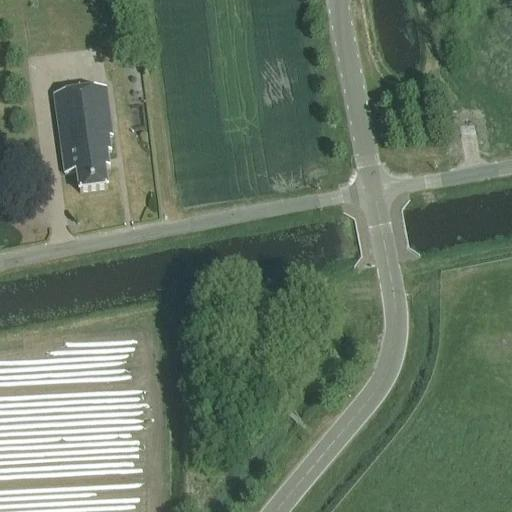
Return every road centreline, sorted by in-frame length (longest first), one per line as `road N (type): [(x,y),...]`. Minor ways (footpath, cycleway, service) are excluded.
road 1 (unclassified): [(0,261),(372,192)]
road 2 (unclassified): [(372,192),(393,293),(392,358),(378,390),(278,511)]
road 3 (unclassified): [(336,0),(372,192)]
road 4 (unclassified): [(372,192),(511,168)]
